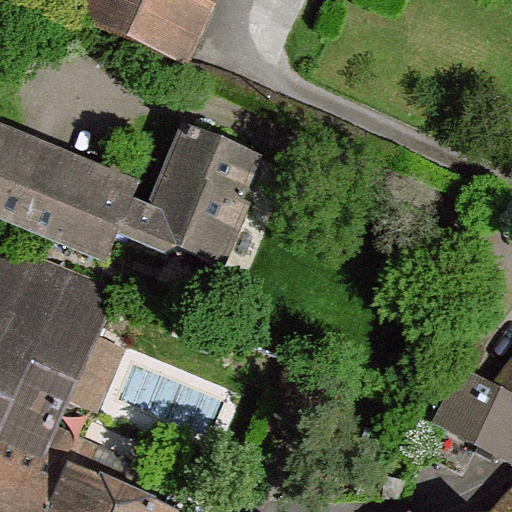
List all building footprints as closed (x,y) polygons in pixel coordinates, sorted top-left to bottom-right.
[(190,68),(218,5),(207,0),(74,0),(69,12),(190,68)] [(244,202),(262,159),(184,126),(150,208),(132,201),(140,184),(0,127),(0,220),(106,262),(118,240),(163,258),(175,250),(223,273),(252,206),(244,202)] [(0,511),(168,511),(144,500),(156,475),(60,431),(69,406),(98,417),(127,350),(100,337),(118,291),(0,243),(0,511)] [(511,358),(491,386),(462,371),(434,433),(511,472),(511,358)] [(511,511),(511,500),(500,511),(511,511)]
